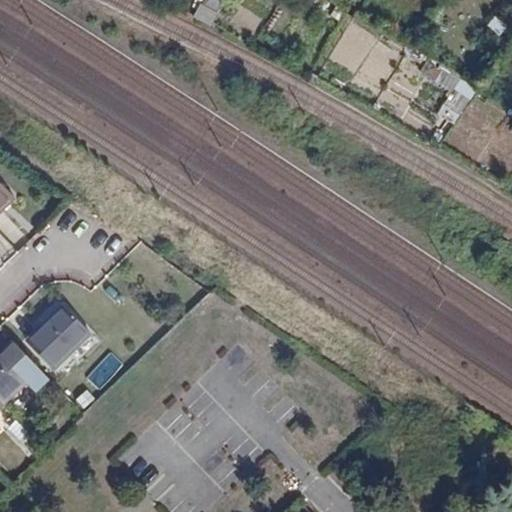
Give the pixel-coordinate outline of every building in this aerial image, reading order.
[(221,0),(202,0),(193,15),(209,26),(225,2),(221,0)] [(438,114),(453,124),(476,91),(434,62),(424,77),(451,95),(438,114)] [(0,213),(16,199),(0,182),(0,213)] [(62,308),(25,344),(38,357),(46,350),(75,322),(62,308)] [(52,372),(89,337),(75,322),(46,350),(38,357),(52,372)] [(6,358),(1,354),(0,354),(0,393),(31,364),(17,349),(6,358)] [(27,380),(38,371),(31,364),(0,393),(0,403),(3,407),(29,382),(27,380)]
